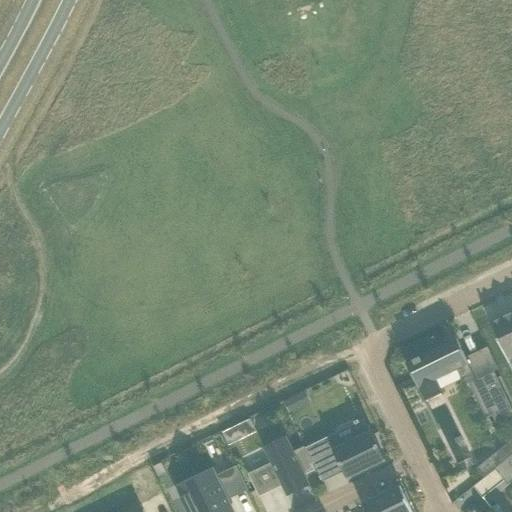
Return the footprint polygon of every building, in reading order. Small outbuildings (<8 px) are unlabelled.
[(511,312),(489,323),(511,370),(511,312)] [(409,361),(406,363),(425,403),(426,402),(426,400),(431,398),(437,395),(441,393),(442,395),(443,394),(436,379),(455,370),(456,369),(461,378),(461,379),(466,377),(479,403),(486,417),(488,416),(491,415),(495,423),(511,415),(511,408),(493,370),(476,379),(462,350),(456,338),(453,340),(451,341),(451,340),(451,339),(450,340),(451,342),(447,344),(422,355),(411,360),(411,359),(410,359),(411,360),(409,361)] [(235,427),(223,433),(229,445),(241,439),(235,427)] [(334,433),(305,448),(312,463),(313,462),(334,453),(343,472),(346,478),(362,471),(369,468),(369,467),(385,460),(371,431),(369,432),(340,446),(334,433)] [(269,467),(253,475),(260,488),(279,479),(282,486),(287,496),(309,485),(304,475),(315,470),(312,463),(305,448),(304,446),(293,451),(285,436),(263,447),(271,462),(274,468),(270,470),(269,467)] [(511,439),(493,455),(500,465),(511,455),(511,439)] [(218,479),(179,497),(186,511),(232,511),(227,501),(227,500),(228,499),(248,490),(236,465),(216,475),(218,479)] [(143,485),(154,479),(148,469),(137,474),(143,485)] [(495,469),(473,486),(482,498),(504,480),(495,469)] [(364,511),(412,511),(400,486),(361,504),(364,511)]
